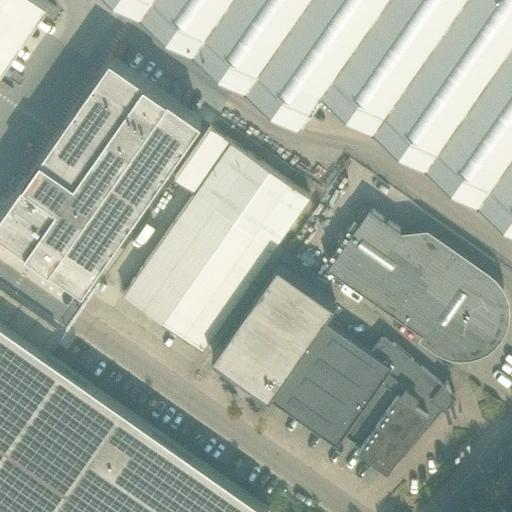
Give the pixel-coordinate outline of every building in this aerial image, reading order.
[(0,0),(0,64),(44,0),(0,0)] [(511,0),(124,0),(283,111),(299,122),(322,89),(511,221),(511,0)] [(111,56),(0,211),(0,229),(82,287),(201,119),(111,56)] [(212,125),(187,160),(207,174),(195,190),(274,245),(310,194),(231,139),(212,125)] [(195,190),(123,292),(202,348),(274,245),(195,190)] [(410,234),(370,206),(329,265),(438,342),(443,346),(451,349),(461,350),(465,350),(471,349),(479,347),(486,343),(492,338),(497,331),(501,324),(503,316),(504,308),(503,302),(502,296),(499,289),(494,282),(489,276),(426,232),(410,234)] [(278,260),(212,354),(268,394),(337,442),(344,431),(361,443),(357,447),(357,448),(387,469),(397,454),(399,456),(401,453),(446,401),(443,398),(442,390),(444,387),(440,383),(441,382),(421,365),(420,366),(412,360),(413,359),(393,342),(390,345),(382,338),(371,350),(324,316),(335,300),(278,260)] [(0,318),(0,511),(265,511),(269,507),(0,318)]
